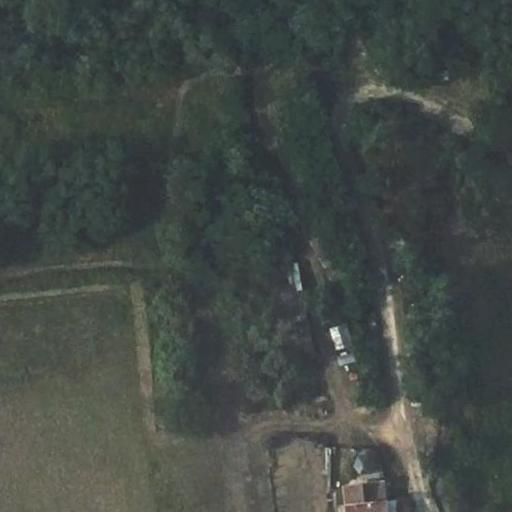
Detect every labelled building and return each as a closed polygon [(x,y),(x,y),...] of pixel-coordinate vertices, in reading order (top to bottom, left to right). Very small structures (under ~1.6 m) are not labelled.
[(298,264),(261,271),(265,291),(295,285),(301,284),(298,264)] [(301,284),(295,285),(300,315),(307,313),(301,284)] [(295,285),(265,291),(271,320),(300,315),(295,285)] [(419,300),(406,301),(408,316),(420,315),(419,300)] [(300,315),(271,320),(280,363),(315,354),(310,334),(307,313),(300,315)] [(347,322),(328,329),(336,350),(355,343),(347,322)] [(303,368),(281,374),(285,387),(307,382),(303,368)] [(386,483),(348,486),(350,505),(350,511),(388,511),(387,501),(386,483)] [(409,511),(409,499),(395,500),(395,511),(409,511)]
